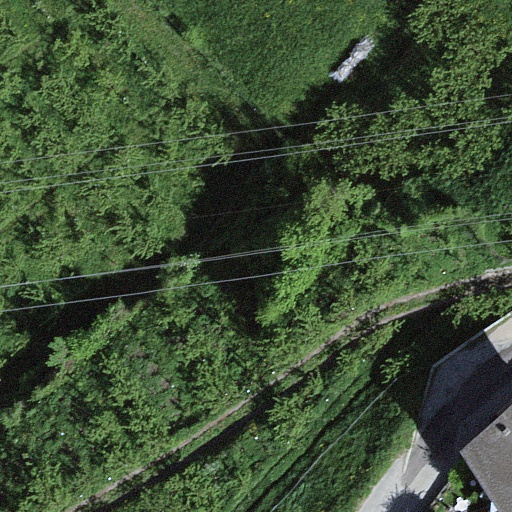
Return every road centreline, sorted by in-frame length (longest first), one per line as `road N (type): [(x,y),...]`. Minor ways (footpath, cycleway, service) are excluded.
road 1 (track): [(63,511),(389,298),(457,275),(511,270)]
road 2 (residential): [(389,511),(439,408),(511,354)]
